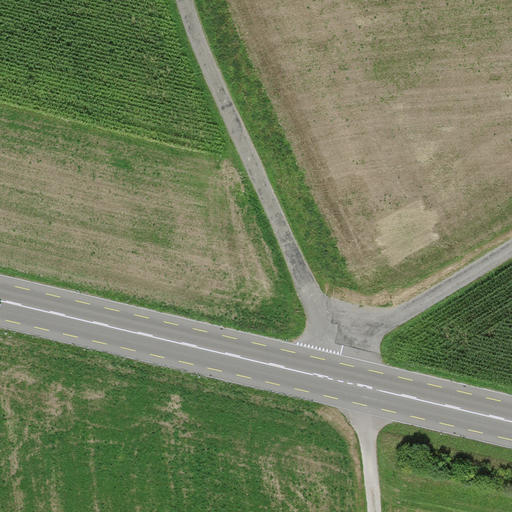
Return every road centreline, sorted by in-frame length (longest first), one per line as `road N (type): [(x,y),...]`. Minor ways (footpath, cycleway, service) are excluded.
road 1 (primary): [(0,300),(511,422)]
road 2 (track): [(335,380),(346,332),(303,282),(184,0)]
road 3 (track): [(511,253),(407,315),(346,332)]
road 4 (track): [(375,511),(367,421),(375,389)]
